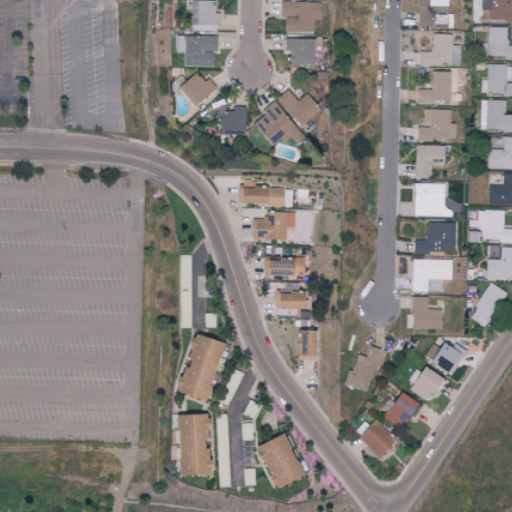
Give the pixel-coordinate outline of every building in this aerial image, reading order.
[(29,0),(17,0),(17,29),(28,29),(29,0)] [(187,31),(216,32),(217,14),(212,13),(212,1),(187,0),(187,31)] [(417,0),(417,27),(447,27),(447,0),(417,0)] [(511,0),(479,0),(479,11),(488,11),(488,21),(511,22),(511,0)] [(320,3),(279,2),(279,17),(283,17),(283,32),(314,33),(314,20),(320,20),(320,3)] [(487,58),(511,58),(511,46),(506,46),(506,28),(487,27),(487,58)] [(486,32),(476,32),(476,49),(486,49),(486,32)] [(417,64),(460,65),(461,52),(452,52),(452,35),(431,34),(431,52),(417,52),(417,64)] [(183,67),(211,66),(210,52),(215,52),(215,36),(174,37),(175,53),(183,53),(183,67)] [(313,40),(285,39),(285,52),(289,52),(289,64),(312,64),(313,40)] [(29,59),(29,41),(16,41),(15,59),(29,59)] [(26,79),(27,60),(15,60),(14,78),(26,79)] [(479,95),(511,95),(511,82),(511,66),(486,65),(486,81),(480,80),(479,95)] [(216,91),(208,79),(202,83),(195,72),(175,86),(190,109),(216,91)] [(449,103),(449,72),(431,72),(430,89),(416,89),(416,102),(449,103)] [(302,127),(321,110),(307,94),(298,103),(288,91),(278,100),(302,127)] [(0,112),(9,113),(9,101),(0,100),(0,112)] [(505,101),(480,100),(480,119),(486,119),(486,131),(511,131),(511,114),(505,115),(505,101)] [(304,136),(275,103),(253,122),(273,146),(283,137),(291,147),(304,136)] [(245,107),(232,107),(232,114),(217,113),(216,134),(243,136),(245,107)] [(455,141),(456,124),(449,124),(449,111),(423,110),(423,126),(416,126),(416,140),(455,141)] [(488,170),(511,169),(511,137),(502,138),(502,150),(487,150),(488,170)] [(443,166),(443,147),(414,146),(413,177),(430,178),(430,166),(443,166)] [(511,205),(511,174),(498,175),(498,186),(488,186),(488,206),(511,205)] [(266,204),(267,188),(253,187),(253,181),(243,181),(243,189),(238,189),(238,203),(266,204)] [(443,185),(413,184),(413,216),(451,217),(451,209),(443,209),(443,185)] [(293,207),(293,190),(271,189),(271,206),(293,207)] [(478,211),(478,230),(483,230),(482,239),(498,240),(498,244),(511,244),(511,229),(503,229),(504,211),(478,211)] [(285,240),(285,227),(294,227),(294,213),(265,212),(265,219),(251,219),(251,240),(285,240)] [(455,224),(426,223),(426,241),(413,241),(413,253),(454,253),(455,224)] [(511,280),(511,247),(501,247),(501,261),(486,260),(485,280),(511,280)] [(501,247),(489,247),(489,259),(500,260),(501,247)] [(179,294),(190,294),(190,257),(179,257),(179,294)] [(264,259),(263,275),(289,276),(290,260),(264,259)] [(411,292),(427,292),(428,279),(451,280),(451,261),(412,260),(411,292)] [(486,328),(504,291),(488,283),(470,320),(486,328)] [(275,308),(303,309),(304,294),(275,293),(275,308)] [(427,298),(411,297),(411,329),(439,330),(439,310),(427,310),(427,298)] [(451,337),(466,336),(465,317),(450,318),(451,337)] [(314,361),(315,331),(302,331),(301,360),(314,361)] [(205,401),(220,343),(194,336),(192,345),(187,344),(174,394),(205,401)] [(464,351),(453,344),(450,350),(438,343),(426,362),(449,376),(464,351)] [(380,350),(368,346),(364,358),(354,355),(345,385),(368,392),(380,350)] [(407,392),(422,399),(427,389),(435,393),(441,379),(418,368),(407,392)] [(217,402),(228,406),(241,373),(230,369),(217,402)] [(399,432),(417,407),(398,393),(379,417),(399,432)] [(174,415),(175,475),(208,475),(208,449),(206,449),(205,414),(174,415)] [(356,441),(381,457),(394,436),(370,420),(356,441)] [(299,476),(279,433),(251,446),(271,489),(299,476)] [(243,470),(244,486),(254,486),(254,469),(243,470)]
